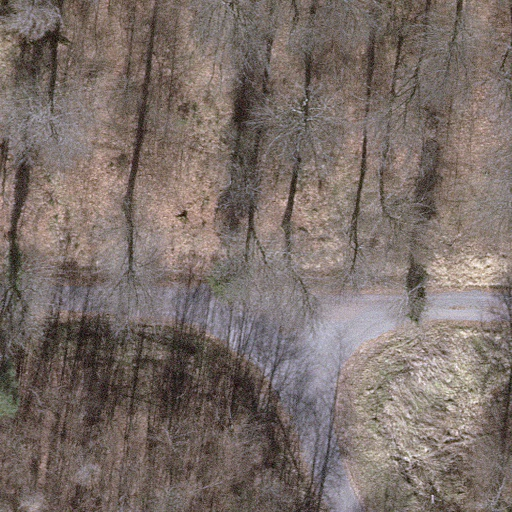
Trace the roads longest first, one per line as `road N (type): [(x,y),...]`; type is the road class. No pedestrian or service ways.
road 1 (track): [(0,292),(511,305)]
road 2 (track): [(217,299),(290,358),(358,511)]
road 3 (track): [(408,301),(363,329),(324,436)]
